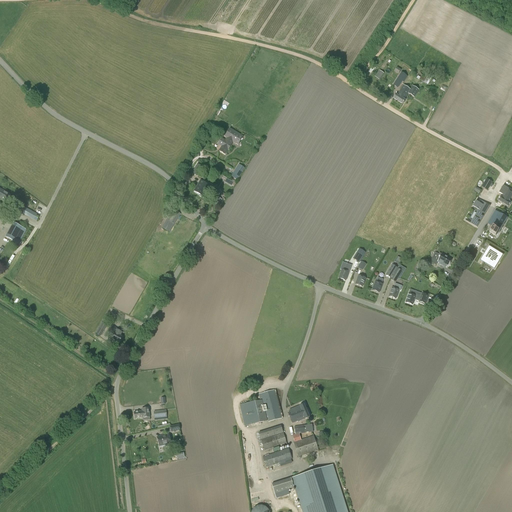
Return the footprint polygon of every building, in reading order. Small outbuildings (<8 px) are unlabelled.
[(379,80),(384,73),(380,70),(375,77),(379,80)] [(406,74),(401,71),(392,84),(397,88),(402,81),(406,74)] [(410,90),(403,85),(397,95),(396,95),(393,99),(402,104),(405,100),(404,100),(408,93),(414,97),(419,90),(412,86),(410,90)] [(236,144),(241,135),(230,128),(225,137),(227,138),(225,141),(221,138),(218,144),(228,150),(232,144),(231,144),(233,142),(236,144)] [(202,167),(197,164),(192,173),(197,176),(202,167)] [(244,168),(238,165),(231,177),(237,181),(244,168)] [(491,187),(493,185),(491,184),(492,183),(486,179),(481,187),(487,191),(490,187),(491,187)] [(205,197),(207,194),(206,193),(210,186),(201,181),(194,191),(205,197)] [(508,189),(503,186),(499,193),(502,195),(501,197),(500,196),(499,198),(500,198),(499,199),(497,201),(508,207),(509,205),(510,204),(510,205),(510,204),(511,203),(509,201),(511,195),(511,191),(508,189)] [(218,205),(222,200),(218,198),(222,192),(218,190),(211,201),(218,205)] [(490,206),(480,201),(479,203),(476,201),(473,206),(478,210),(470,223),(477,227),(490,206)] [(37,216),(25,209),(23,213),(34,220),(37,216)] [(170,232),(181,214),(173,209),(162,228),(170,232)] [(499,232),(507,218),(498,213),(491,227),(492,227),(489,232),(496,236),(498,231),(499,232)] [(19,244),(26,230),(22,228),(14,223),(11,228),(8,233),(7,232),(5,236),(6,237),(19,244)] [(352,250),(356,244),(358,245),(360,241),(355,238),(349,248),(352,250)] [(506,251),(492,243),(489,248),(498,254),(496,258),(495,257),(494,257),(494,258),(492,262),(493,262),(493,263),(498,264),(506,251)] [(357,252),(353,259),(359,263),(364,255),(368,249),(365,247),(364,250),(363,249),(360,254),(357,252)] [(442,255),(440,253),(437,258),(434,257),(431,262),(436,265),(438,262),(440,263),(439,263),(447,267),(448,266),(452,260),(442,254),(442,255)] [(394,262),(399,264),(402,259),(397,256),(394,262)] [(362,271),(366,264),(361,261),(357,268),(362,271)] [(341,269),(338,278),(346,281),(351,266),(346,264),(345,266),(343,265),(342,269),(341,269)] [(390,278),(397,268),(392,265),(385,275),(390,278)] [(395,283),(402,271),(397,268),(390,280),(395,283)] [(358,275),(355,284),(362,287),(366,278),(358,275)] [(375,281),(372,290),(379,293),(382,284),(381,283),(383,279),(377,277),(376,281),(375,281)] [(388,296),(396,299),(400,287),(400,286),(396,284),(394,285),(393,288),(391,287),(388,296)] [(414,291),(410,289),(405,302),(413,305),(414,300),(425,303),(428,296),(422,293),(421,295),(413,292),(414,291)] [(107,325),(111,318),(106,316),(102,323),(101,322),(95,334),(100,337),(107,325)] [(119,344),(120,342),(124,336),(121,335),(123,332),(112,326),(109,331),(114,334),(111,339),(119,344)] [(282,418),(274,390),(258,394),(260,400),(262,400),(262,399),(268,422),(282,418)] [(245,426),(267,421),(262,400),(260,400),(240,405),(245,426)] [(304,419),(310,417),(305,404),(296,408),(297,409),(289,413),(293,423),(302,419),(302,420),(304,419)] [(143,418),(150,417),(149,408),(141,409),(141,411),(138,412),(134,412),(135,419),(143,418)] [(154,419),(167,417),(166,410),(153,411),(154,419)] [(305,427),(305,425),(294,427),(295,435),(302,434),(302,433),(309,432),(309,426),(305,427)] [(258,433),(264,451),(279,446),(280,449),(287,446),(281,426),(258,433)] [(169,445),(171,444),(169,435),(157,438),(159,447),(165,445),(165,446),(166,447),(169,446),(169,445)] [(318,451),(313,436),(293,443),(298,457),(318,451)] [(280,466),(292,462),(291,459),(292,459),(288,448),(262,457),(266,468),(279,464),(280,466)] [(347,511),(333,466),(292,479),(302,511),(347,511)] [(275,494),(294,488),(291,478),(271,484),(275,494)]
